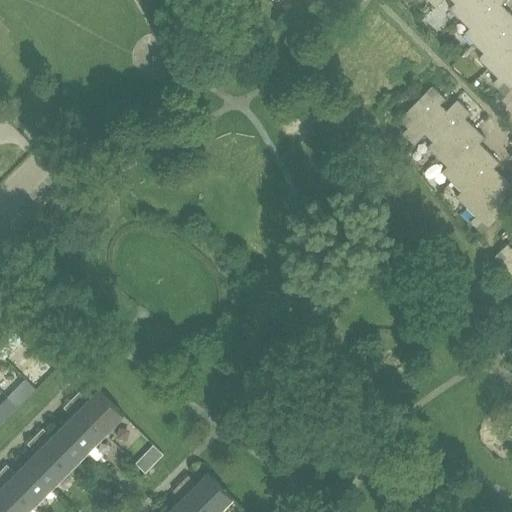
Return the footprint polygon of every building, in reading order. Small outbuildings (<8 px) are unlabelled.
[(452,0),(455,2),(450,8),(461,19),(480,0),(452,0)] [(480,0),(461,19),(470,27),(464,33),(475,44),(501,18),(494,11),(502,4),(505,0),(480,0)] [(501,18),(475,44),(484,52),(479,57),(490,68),(511,45),(511,39),(509,37),(511,33),(511,14),(508,10),(501,18)] [(511,45),(490,68),(498,77),(493,82),(502,91),(505,94),(511,86),(511,45)] [(432,86),(400,119),(408,127),(403,132),(414,144),(425,133),(439,118),(433,111),(445,98),(432,86)] [(413,96),(408,89),(402,94),(407,101),(413,96)] [(425,133),(433,141),(428,146),(439,158),(472,125),(465,118),(471,112),(457,99),(439,118),(425,133)] [(439,158),(447,166),(442,171),(453,182),(486,149),(480,143),(485,137),(472,125),(439,158)] [(13,132),(0,144),(0,172),(7,179),(34,153),(13,132)] [(453,182),(462,190),(456,196),(467,207),(500,174),(494,168),(499,162),(486,149),(453,182)] [(511,196),(508,192),(511,188),(511,185),(500,174),(467,207),(476,215),(471,220),(482,232),(511,202),(511,196)] [(42,215),(63,192),(57,187),(36,209),(42,215)] [(511,247),(508,243),(495,256),(511,272),(511,247)] [(0,316),(0,345),(15,330),(0,316)] [(7,397),(18,408),(27,398),(16,387),(7,397)] [(98,389),(88,399),(79,390),(71,399),(105,433),(124,414),(98,389)] [(72,415),(62,426),(87,451),(105,433),(71,399),(64,406),(72,415)] [(62,426),(52,436),(43,427),(35,435),(70,469),(87,451),(62,426)] [(37,451),(26,462),(52,487),(70,469),(35,435),(28,443),(37,451)] [(26,462),(16,472),(7,464),(0,471),(34,505),(52,487),(26,462)] [(26,511),(34,505),(0,471),(0,487),(0,488),(0,508),(3,511),(26,511)] [(218,511),(233,497),(206,472),(196,482),(188,475),(180,483),(209,511),(218,511)] [(181,498),(171,508),(174,511),(209,511),(180,483),(173,490),(181,498)]
